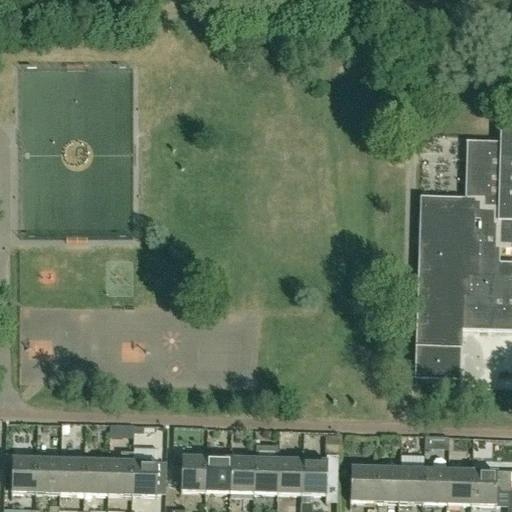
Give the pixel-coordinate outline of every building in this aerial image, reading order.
[(500,146),(466,145),(464,201),(420,200),(418,242),(414,384),(460,386),(462,334),(511,335),(511,131),(500,131),(500,139),(500,146)] [(109,428),(109,429),(109,441),(122,441),(122,428),(109,428)] [(109,464),(108,500),(132,500),(133,465),(133,455),(121,455),(121,464),(109,464)] [(326,464),(302,463),(301,499),(326,500),(326,488),(337,488),(338,459),(326,459),(326,464)] [(205,496),(206,460),(182,460),(181,495),(205,496)] [(230,461),(206,460),(205,496),(229,497),(230,461)] [(36,497),(37,462),(12,461),(11,497),(36,497)] [(253,497),(254,462),(230,461),(229,497),(253,497)] [(60,498),(61,463),(37,462),(36,497),(60,498)] [(278,463),(254,462),(253,497),(277,498),(278,463)] [(84,499),(85,463),(61,463),(60,498),(84,499)] [(108,500),(109,464),(85,463),(84,499),(108,500)] [(301,499),(302,463),(278,463),(277,498),(301,499)] [(133,465),(132,500),(156,501),(157,497),(158,466),(133,465)] [(158,466),(157,497),(165,498),(165,491),(166,466),(158,466)] [(375,507),(376,471),(351,470),(350,506),(375,507)] [(399,507),(400,472),(376,471),(375,507),(399,507)] [(423,508),(424,472),(400,472),(399,507),(423,508)] [(447,508),(448,473),(424,472),(423,508),(447,508)] [(471,509),(472,474),(448,473),(447,508),(471,509)] [(509,494),(509,475),(496,475),(496,474),(472,474),(471,509),(495,510),(496,493),(509,494)]
